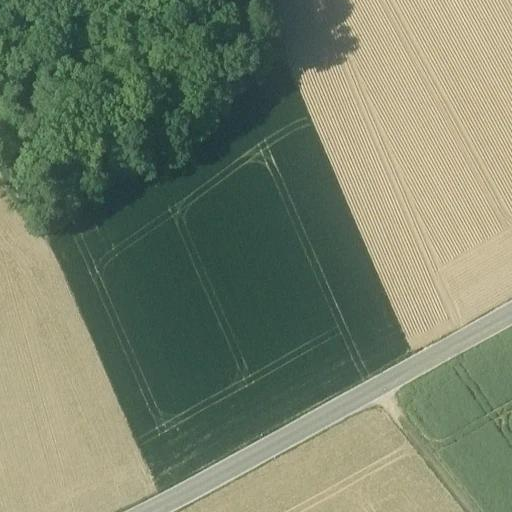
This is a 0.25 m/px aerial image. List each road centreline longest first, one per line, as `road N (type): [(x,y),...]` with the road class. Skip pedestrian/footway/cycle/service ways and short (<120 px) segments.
road 1 (secondary): [(153,511),(511,314)]
road 2 (track): [(473,511),(378,391)]
